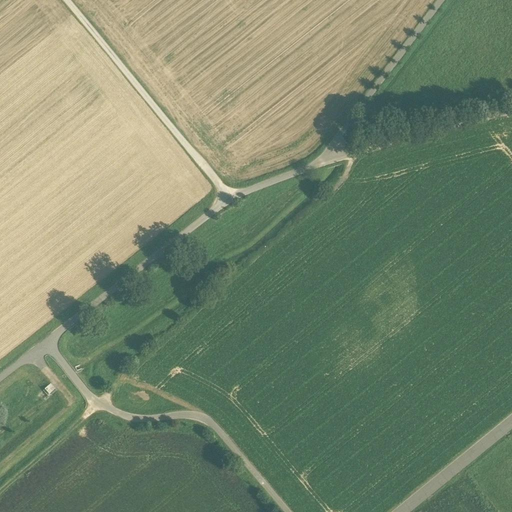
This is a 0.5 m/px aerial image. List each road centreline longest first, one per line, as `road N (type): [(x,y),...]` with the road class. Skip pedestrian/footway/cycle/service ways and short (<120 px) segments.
road 1 (track): [(0,378),(229,199),(355,151),(511,111)]
road 2 (track): [(285,511),(210,421),(192,413),(113,412),(46,342)]
road 3 (track): [(66,0),(229,199)]
road 4 (track): [(441,0),(326,161)]
road 5 (tertiary): [(511,420),(400,511)]
road 6 (track): [(97,402),(0,503)]
